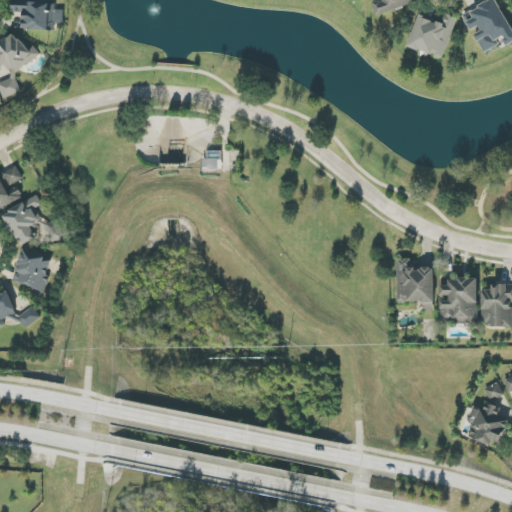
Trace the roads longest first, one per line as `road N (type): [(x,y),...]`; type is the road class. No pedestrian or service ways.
road 1 (residential): [(237,108),(299,137),(417,227),(511,255)]
road 2 (residential): [(0,143),(111,98),(177,97),(237,108)]
road 3 (secondary): [(338,450),(114,406)]
road 4 (secondary): [(116,445),(339,491)]
road 5 (secondary): [(511,495),(338,450)]
